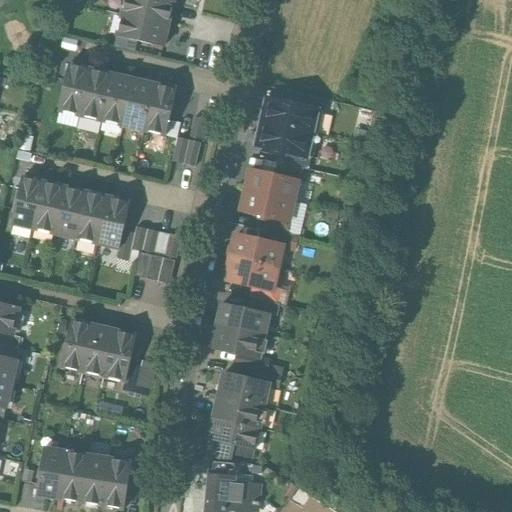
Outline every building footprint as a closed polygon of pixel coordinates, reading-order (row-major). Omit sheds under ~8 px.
[(173,6),(148,0),(124,0),(121,16),(168,27),(173,6)] [(168,27),(121,16),(116,38),(163,49),(168,27)] [(90,71),(69,66),(58,113),(80,118),(90,71)] [(112,76),(90,71),(80,118),(101,123),(112,76)] [(133,81),(112,76),(101,123),(122,128),(133,81)] [(154,86),(133,81),(122,128),(143,133),(154,86)] [(176,91),(154,86),(143,133),(165,138),(176,91)] [(324,101),(289,93),(286,105),(317,112),(317,113),(321,114),(324,101)] [(286,105),(267,100),(261,124),(312,135),(317,113),(317,112),(286,105)] [(206,121),(194,119),(189,142),(200,145),(206,121)] [(312,135),(261,124),(256,147),(286,154),(306,159),(307,158),(312,135)] [(189,142),(177,140),(172,163),(183,166),(189,142)] [(200,145),(189,142),(183,166),(195,168),(200,145)] [(306,159),(286,154),(284,166),(303,170),(308,171),(311,158),(307,158),(306,159)] [(284,166),(278,164),(275,176),(297,181),(297,182),(300,183),(303,170),(284,166)] [(275,176),(251,171),(248,182),(251,183),(248,193),(292,203),(297,182),(297,181),(275,176)] [(44,184),(22,179),(11,226),(33,231),(44,184)] [(65,189),(44,184),(33,231),(54,236),(65,189)] [(86,194),(65,189),(54,236),(75,241),(86,194)] [(292,203),(248,193),(246,203),(243,202),(241,214),(265,220),(287,225),(288,224),(292,203)] [(107,199),(86,194),(75,241),(97,246),(107,199)] [(129,204),(107,199),(97,246),(118,251),(121,239),(122,233),(126,216),(129,204)] [(287,225),(265,220),(262,231),(266,232),(287,237),(290,224),(288,224),(287,225)] [(147,231),(136,228),(134,235),(131,251),(142,254),(147,231)] [(158,234),(147,231),(142,254),(153,256),(158,234)] [(287,237),(266,232),(263,244),(282,248),(293,251),(296,239),(287,237)] [(134,235),(122,233),(121,239),(118,251),(116,260),(128,263),(131,251),(134,235)] [(181,238),(169,236),(164,259),(175,262),(181,238)] [(263,244),(235,237),(231,254),(228,253),(226,258),(277,270),(282,248),(263,244)] [(151,257),(140,254),(134,278),(146,280),(151,257)] [(163,260),(152,257),(151,257),(146,280),(158,283),(163,260)] [(277,270),(226,258),(225,264),(229,265),(225,281),(254,288),(272,292),(277,270)] [(175,262),(163,260),(158,283),(169,286),(175,262)] [(272,292),(254,288),(251,299),(279,306),(284,307),(287,295),(279,293),(279,294),(272,292)] [(251,299),(248,311),(269,316),(268,316),(276,318),(279,306),(251,299)] [(2,303),(0,302),(0,334),(12,337),(18,311),(1,307),(2,303)] [(248,311),(222,305),(217,327),(264,338),(268,316),(269,316),(248,311)] [(93,327),(71,322),(60,369),(82,374),(93,327)] [(114,332),(93,327),(82,374),(103,379),(114,332)] [(264,338),(217,327),(212,349),(239,355),(258,359),(264,338)] [(136,337),(114,332),(103,379),(125,384),(128,372),(127,372),(129,366),(133,349),(136,337)] [(12,337),(0,334),(0,346),(17,350),(20,339),(12,337)] [(0,346),(0,358),(16,363),(19,351),(17,350),(0,346)] [(258,359),(239,355),(237,367),(253,370),(265,373),(268,361),(258,359)] [(0,358),(0,383),(11,386),(16,363),(0,358)] [(141,369),(137,386),(148,389),(154,366),(142,363),(141,369)] [(141,369),(129,366),(127,372),(128,372),(125,384),(123,391),(147,397),(148,389),(137,386),(141,369)] [(265,373),(253,370),(250,382),(269,386),(269,387),(277,389),(280,377),(265,373)] [(250,382),(222,376),(217,398),(264,408),(269,387),(269,386),(250,382)] [(11,386),(0,383),(0,408),(5,409),(11,386)] [(264,408),(217,398),(213,419),(259,430),(264,408)] [(259,430),(213,419),(207,441),(254,452),(259,430)] [(66,453),(43,450),(36,497),(58,501),(66,453)] [(87,457),(66,453),(58,501),(80,504),(87,457)] [(109,460),(87,457),(80,504),(101,508),(109,460)] [(144,460),(132,458),(131,464),(128,482),(140,484),(144,460)] [(131,464),(109,460),(101,508),(123,511),(128,482),(131,464)] [(234,465),(208,462),(207,475),(233,478),(234,465)] [(233,478),(207,475),(202,511),(240,511),(241,504),(256,505),(258,485),(232,483),(233,478)]
